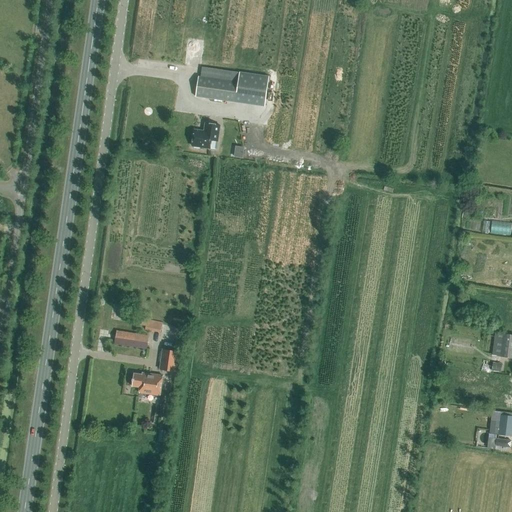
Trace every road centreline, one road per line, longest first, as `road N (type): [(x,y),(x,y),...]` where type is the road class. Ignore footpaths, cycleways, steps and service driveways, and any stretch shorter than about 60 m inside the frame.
road 1 (primary): [(24,511),(97,0)]
road 2 (unclassified): [(53,511),(123,0)]
road 3 (unclassified): [(49,0),(7,294)]
